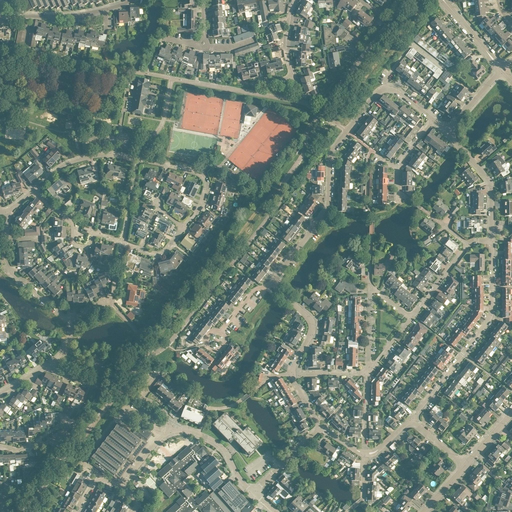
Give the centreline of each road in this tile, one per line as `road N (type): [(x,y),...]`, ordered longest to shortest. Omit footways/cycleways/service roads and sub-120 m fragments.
road 1 (residential): [(431,119),(396,90),(374,96),(333,146),(326,210),(275,284)]
road 2 (residential): [(411,418),(489,318),(492,240)]
road 3 (residential): [(182,228),(158,254),(98,233),(77,246),(72,224),(30,190)]
road 4 (residential): [(71,317),(8,270),(7,211)]
road 5 (residential): [(138,158),(199,173),(206,193),(182,228)]
road 6 (residential): [(492,240),(490,184),(448,132)]
